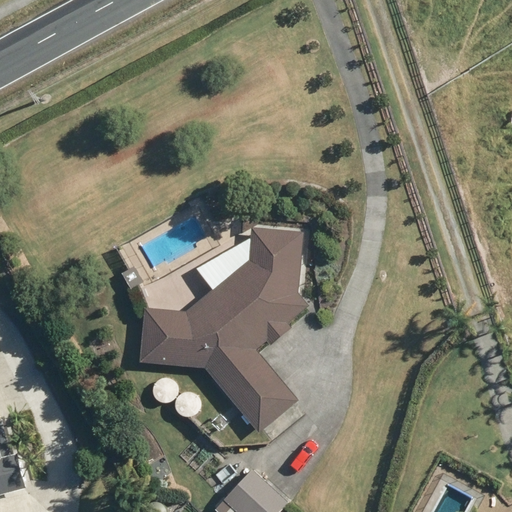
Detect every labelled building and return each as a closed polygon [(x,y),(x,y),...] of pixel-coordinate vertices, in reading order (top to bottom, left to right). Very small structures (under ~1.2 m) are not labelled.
[(144,365),(208,370),(262,433),(299,402),(256,352),(269,341),(273,346),(293,330),(288,324),(309,307),(298,294),(303,234),(256,230),(253,264),(191,316),(149,312),(144,365)] [(136,241),(122,249),(134,267),(124,273),(133,286),(156,272),(136,241)] [(169,372),(155,391),(194,419),(208,399),(169,372)] [(0,493),(26,488),(28,479),(25,467),(19,459),(5,462),(0,441),(0,493)] [(271,489),(254,472),(226,502),(237,511),(281,511),(288,505),(271,489)]
